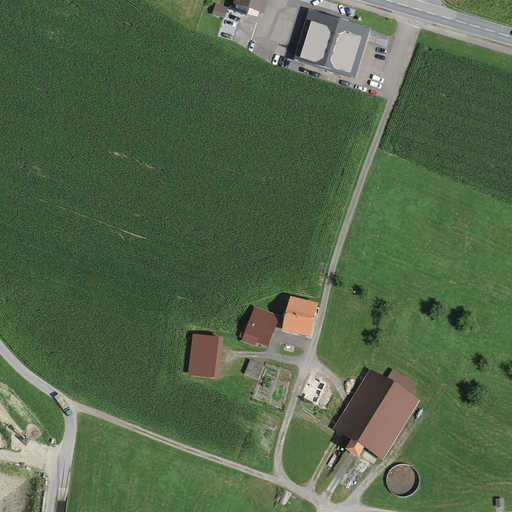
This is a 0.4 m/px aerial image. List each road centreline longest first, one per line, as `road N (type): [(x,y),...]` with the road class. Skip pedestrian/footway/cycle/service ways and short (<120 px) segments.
road 1 (track): [(336,511),(283,484),(69,405)]
road 2 (primary): [(382,0),(511,38)]
